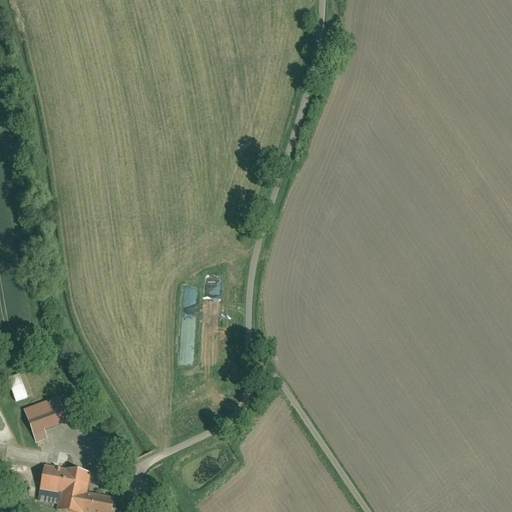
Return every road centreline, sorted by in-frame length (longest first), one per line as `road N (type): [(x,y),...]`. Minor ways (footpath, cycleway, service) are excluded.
road 1 (residential): [(162,511),(141,477),(148,463),(242,408),(250,264),(316,54),(322,0)]
road 2 (unknown): [(246,334),(274,361),(369,511)]
